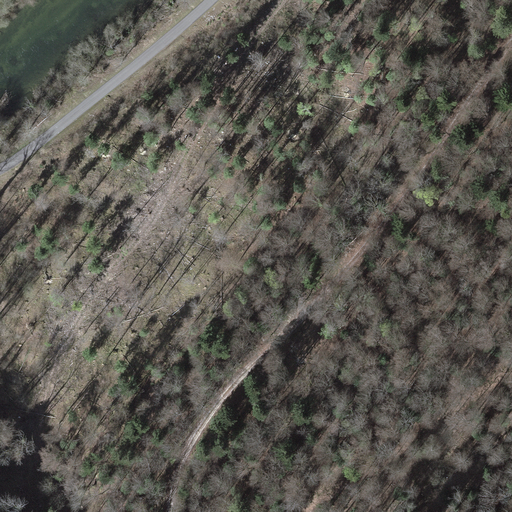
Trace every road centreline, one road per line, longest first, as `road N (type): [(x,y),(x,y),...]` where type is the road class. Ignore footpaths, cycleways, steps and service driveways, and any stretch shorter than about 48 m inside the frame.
road 1 (track): [(168,511),(183,454),(216,400),(307,309),(410,187),(511,31)]
road 2 (unclassified): [(210,0),(0,165)]
road 3 (track): [(307,511),(511,366)]
